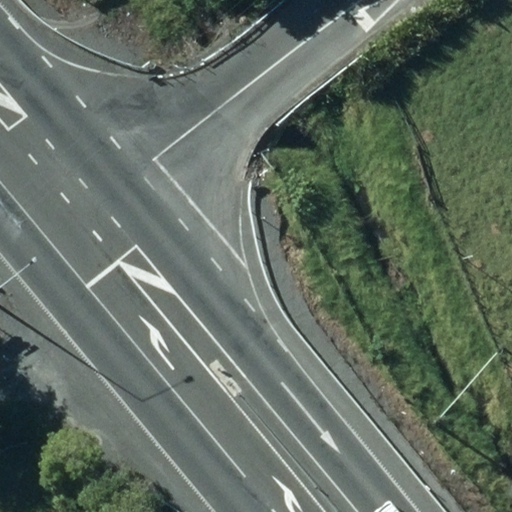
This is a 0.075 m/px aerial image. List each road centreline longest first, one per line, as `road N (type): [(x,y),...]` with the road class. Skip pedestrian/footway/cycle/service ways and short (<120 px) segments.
road 1 (unclassified): [(69,230),(381,0)]
road 2 (trunk): [(69,230),(306,511)]
